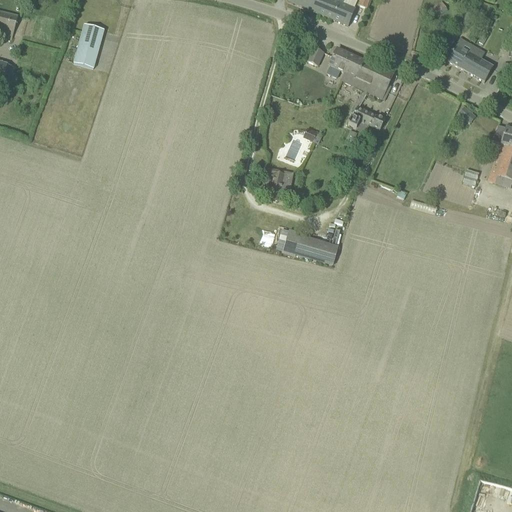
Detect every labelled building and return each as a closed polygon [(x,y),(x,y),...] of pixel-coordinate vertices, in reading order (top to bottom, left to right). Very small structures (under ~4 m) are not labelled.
[(355,11),(354,10),(342,5),(344,0),(288,0),(287,3),(347,28),(355,11)] [(360,0),(358,7),(366,10),(369,0),(360,0)] [(436,19),(447,12),(441,3),(430,10),(436,19)] [(18,18),(0,13),(0,38),(11,41),(18,18)] [(465,14),(457,28),(464,32),(472,18),(465,14)] [(103,32),(84,27),(73,65),(93,71),(103,32)] [(459,70),(470,50),(465,47),(466,44),(459,40),(446,63),(459,70)] [(459,70),(484,84),(493,69),(480,62),(484,55),(472,48),(470,50),(459,70)] [(323,55),(312,50),(306,63),(317,68),(323,55)] [(343,84),(355,59),(336,50),(328,68),(330,68),(327,76),(336,80),(339,73),(344,75),(341,82),(343,84)] [(393,77),(355,59),(343,84),(367,95),(381,101),(385,102),(391,88),(388,87),(393,77)] [(0,64),(0,90),(7,93),(15,69),(0,64)] [(499,75),(503,77),(506,79),(511,67),(503,64),(499,75)] [(457,116),(470,125),(476,117),(463,108),(457,116)] [(384,121),(376,118),(357,109),(351,119),(350,119),(347,127),(356,131),(359,124),(371,129),(378,133),(384,121)] [(511,182),(511,131),(505,130),(497,128),(493,143),(500,146),(499,151),(497,150),(487,182),(510,189),(511,182)] [(302,140),(312,144),(316,134),(307,130),(302,140)] [(345,141),(352,143),(356,134),(349,131),(345,141)] [(462,184),(475,187),(478,174),(465,171),(462,184)] [(277,203),(283,177),(274,175),(269,201),(277,203)] [(294,257),(332,268),(338,249),(300,238),(294,257)]
